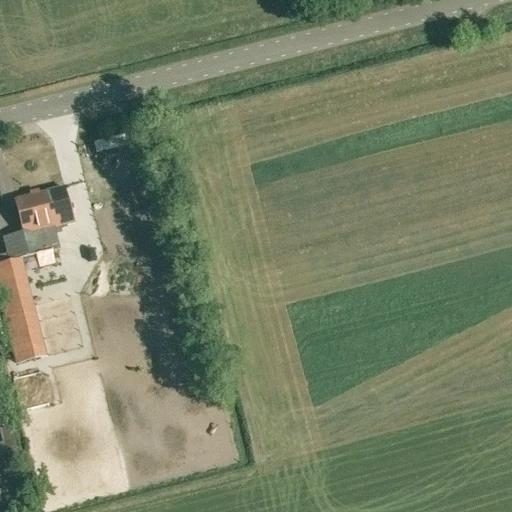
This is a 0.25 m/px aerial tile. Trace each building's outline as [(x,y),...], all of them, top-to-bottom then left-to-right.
[(63,189),(57,156),(12,165),(18,198),(63,189)] [(64,189),(17,202),(25,234),(30,233),(36,256),(54,252),(59,251),(53,227),(72,222),(64,189)] [(7,255),(9,263),(36,256),(30,233),(25,234),(3,240),(7,255)] [(55,266),(52,253),(36,257),(35,257),(38,270),(55,266)] [(0,266),(0,299),(17,365),(42,359),(17,262),(0,266)] [(0,444),(0,478),(23,472),(21,466),(14,441),(0,444)]
